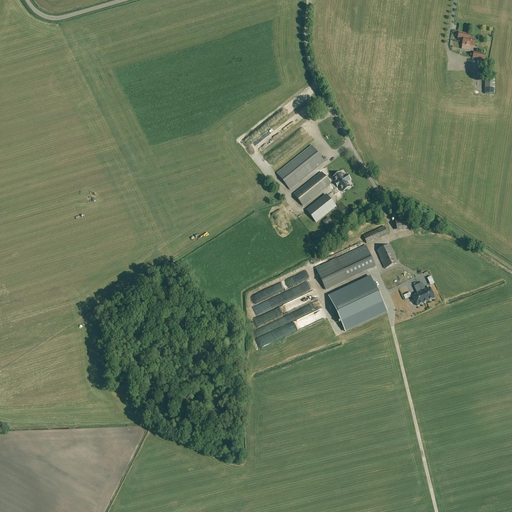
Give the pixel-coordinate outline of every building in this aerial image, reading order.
[(468,41),(468,39),(469,34),(459,32),(457,39),(463,40),(468,41)] [(468,41),(463,40),(462,45),(474,47),(475,40),(468,39),(468,41)] [(474,52),(472,59),(485,61),(486,54),(474,52)] [(457,84),(472,84),(472,76),(457,76),(457,84)] [(494,94),(495,78),(485,78),(484,94),(494,94)] [(287,109),(274,116),(277,121),(290,115),(287,109)] [(280,127),(257,149),(261,153),(284,132),(280,127)] [(322,159),(321,158),(312,146),(277,174),(290,190),(324,162),(322,159)] [(303,207),(331,184),(321,172),(293,195),(303,207)] [(341,173),(333,178),(336,182),(339,187),(342,192),(350,187),(347,183),(343,177),(341,173)] [(306,211),(316,223),(336,207),(326,195),(306,211)] [(322,222),(326,227),(332,222),(328,217),(322,222)] [(380,237),(377,230),(363,236),(366,243),(380,237)] [(365,245),(337,259),(347,280),(353,277),(355,283),(373,275),(370,269),(376,266),(365,245)] [(385,269),(398,263),(389,245),(377,251),(385,269)] [(337,259),(316,269),(325,290),(347,280),(337,259)] [(328,296),(345,333),(387,313),(370,276),(328,296)] [(418,285),(426,302),(434,298),(429,288),(425,290),(424,291),(423,289),(424,288),(422,283),(418,285)] [(426,302),(418,285),(414,286),(416,292),(418,291),(419,293),(417,294),(412,296),(417,306),(426,302)] [(308,314),(295,320),(298,327),(311,321),(308,314)]
